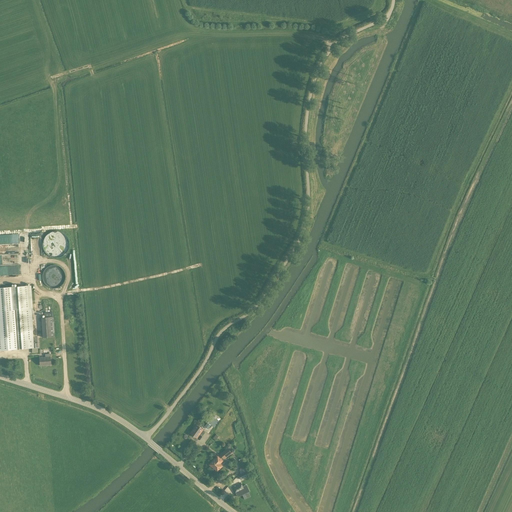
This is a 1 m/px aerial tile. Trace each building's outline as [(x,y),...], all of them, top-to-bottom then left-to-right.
[(17,245),(0,245),(0,254),(17,253),(17,245)] [(0,274),(20,274),(19,255),(13,256),(13,258),(0,258),(0,274)] [(11,350),(32,348),(32,353),(38,352),(38,348),(38,343),(34,343),(31,308),(33,308),(31,286),(6,288),(7,310),(8,310),(11,350)] [(44,313),(45,317),(42,318),(43,338),(55,337),(54,317),(53,317),(53,312),(44,313)] [(51,365),(50,357),(50,354),(45,354),(45,357),(39,358),(40,366),(51,365)] [(213,413),(203,426),(208,429),(217,416),(213,413)] [(203,430),(197,425),(192,432),(190,434),(197,438),(198,436),(200,434),(202,435),(205,431),(203,430)] [(232,453),(228,448),(220,454),(224,460),(232,453)] [(217,471),(222,466),(219,464),(222,461),(217,457),(215,460),(214,460),(210,465),(217,471)] [(246,471),(239,475),(240,480),(248,476),(246,471)] [(242,486),(240,482),(233,486),(238,497),(249,491),(246,485),(242,486)]
